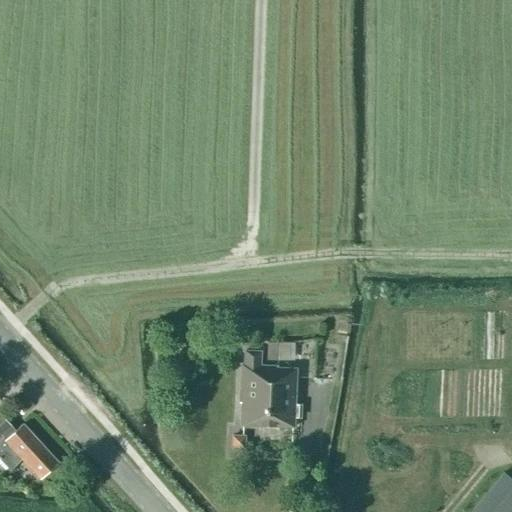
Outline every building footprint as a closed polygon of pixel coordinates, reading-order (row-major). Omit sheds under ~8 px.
[(267,342),(266,354),(293,355),(294,342),(293,342),(267,342)] [(300,418),(301,404),(294,404),(295,369),(276,368),(276,366),(259,365),(260,351),(244,351),(243,365),(241,365),(239,402),(242,402),(241,425),(293,427),(293,418),(300,418)] [(22,459),(40,478),(57,462),(22,424),(8,436),(4,432),(10,426),(0,416),(0,459),(10,470),(22,459)] [(233,448),(244,449),(245,435),(234,435),(233,448)] [(511,511),(511,480),(503,473),(470,511),(511,511)]
